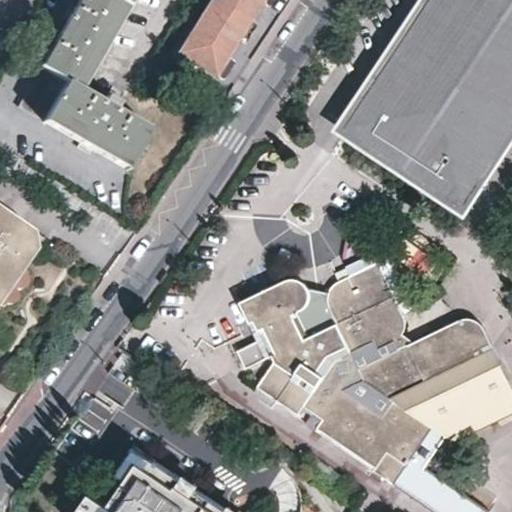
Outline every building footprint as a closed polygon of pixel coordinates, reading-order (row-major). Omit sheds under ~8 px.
[(76,0),(17,106),(126,170),(149,128),(122,113),(126,106),(106,95),(102,101),(79,88),(129,0),(76,0)] [(253,0),(211,0),(177,54),(209,73),(253,0)] [(263,0),(260,5),(267,9),(272,0),(263,0)] [(511,115),(511,0),(440,0),(356,124),(458,195),(511,115)] [(243,45),(256,25),(250,21),(238,41),(243,45)] [(221,81),(232,62),(226,58),(214,76),(221,81)] [(22,273),(44,241),(0,210),(0,293),(1,294),(18,270),(22,273)] [(511,409),(511,396),(482,331),(476,323),(472,320),(466,318),(460,318),(456,319),(405,343),(399,333),(402,324),(401,315),(399,307),(392,298),(408,287),(381,248),(332,271),(336,279),(328,285),(326,290),(324,295),(306,293),(305,288),(304,285),(300,279),(295,276),(287,275),(236,298),(250,328),(249,328),(254,338),(233,347),(241,366),(265,354),(268,360),(247,388),(284,413),(286,410),(289,405),(298,411),(295,416),(293,419),(382,480),(425,427),(443,441),(511,409)] [(24,274),(22,273),(18,270),(1,294),(7,299),(11,293),(13,290),(21,278),(24,274)] [(23,280),(21,278),(13,290),(15,291),(18,292),(23,287),(24,284),(23,280)] [(11,293),(7,299),(2,306),(6,308),(10,306),(12,303),(14,300),(15,296),(11,293)] [(134,386),(149,365),(124,348),(110,369),(134,386)] [(295,416),(298,411),(289,405),(286,410),(295,416)] [(130,444),(112,469),(123,476),(136,457),(140,451),(130,444)] [(147,464),(151,458),(140,451),(136,457),(147,464)] [(218,511),(219,511),(206,502),(209,498),(193,487),(184,499),(169,489),(178,476),(151,458),(147,464),(136,457),(123,476),(104,504),(87,493),(74,511),(218,511)] [(184,499),(193,487),(178,476),(169,489),(184,499)] [(219,511),(222,507),(209,498),(206,502),(219,511)]
